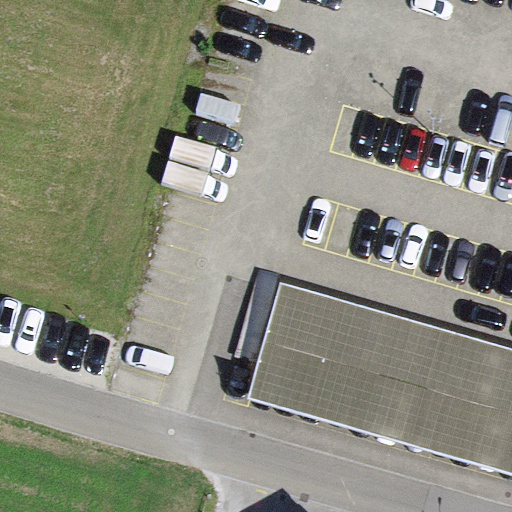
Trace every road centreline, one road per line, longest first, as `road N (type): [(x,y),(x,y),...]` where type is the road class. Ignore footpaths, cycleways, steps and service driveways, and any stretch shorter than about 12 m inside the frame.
road 1 (residential): [(448,511),(0,388)]
road 2 (unknown): [(261,140),(301,42),(335,12),(418,9),(511,38)]
road 3 (unknown): [(150,429),(261,140)]
road 4 (unknown): [(261,140),(511,220)]
